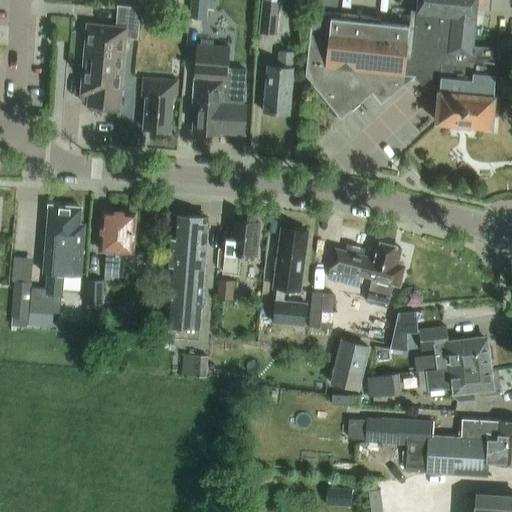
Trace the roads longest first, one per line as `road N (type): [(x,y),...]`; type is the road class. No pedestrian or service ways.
road 1 (unclassified): [(509,239),(465,218),(358,193),(70,166),(11,133)]
road 2 (residential): [(11,133),(21,0)]
